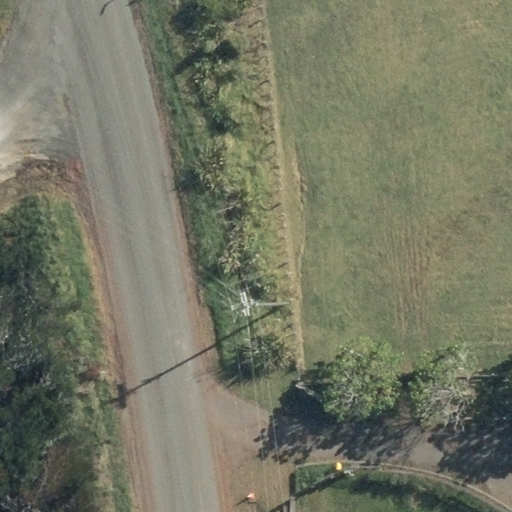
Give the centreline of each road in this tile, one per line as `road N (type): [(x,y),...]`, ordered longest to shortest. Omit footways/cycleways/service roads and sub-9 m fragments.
road 1 (unclassified): [(178,511),(87,7)]
road 2 (unclassified): [(87,7),(0,102)]
